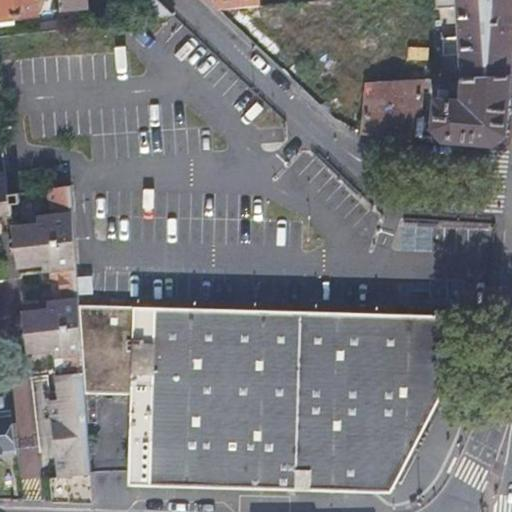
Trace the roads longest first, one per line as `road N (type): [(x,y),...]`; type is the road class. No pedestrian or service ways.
road 1 (residential): [(179,0),(311,126),(373,166),(404,178),(511,186)]
road 2 (secondary): [(511,372),(469,472),(462,511)]
